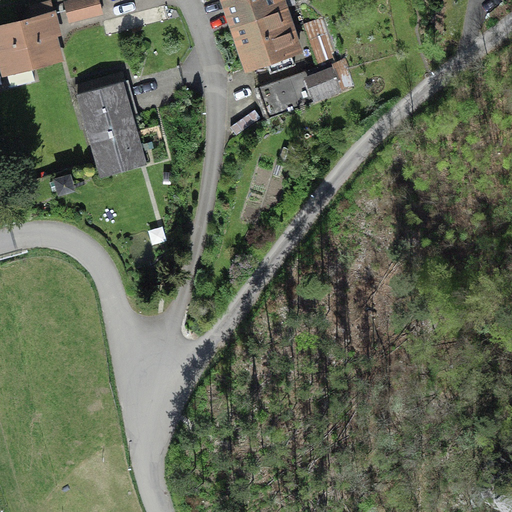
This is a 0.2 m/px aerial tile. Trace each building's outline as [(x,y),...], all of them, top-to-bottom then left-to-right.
[(97,12),(94,0),(84,0),(65,5),(69,20),(97,12)] [(225,0),(234,26),(274,12),(270,0),(225,0)] [(54,26),(51,14),(48,3),(28,9),(31,19),(0,26),(0,57),(3,69),(55,55),(47,28),(54,26)] [(288,53),(274,12),(234,26),(233,26),(248,69),(264,63),(268,73),(293,64),(289,53),(288,53)] [(334,62),(317,68),(255,88),(265,119),(345,93),(334,62)] [(95,164),(140,151),(121,82),(75,95),(95,164)] [(57,194),(71,190),(67,177),(53,181),(57,194)]
